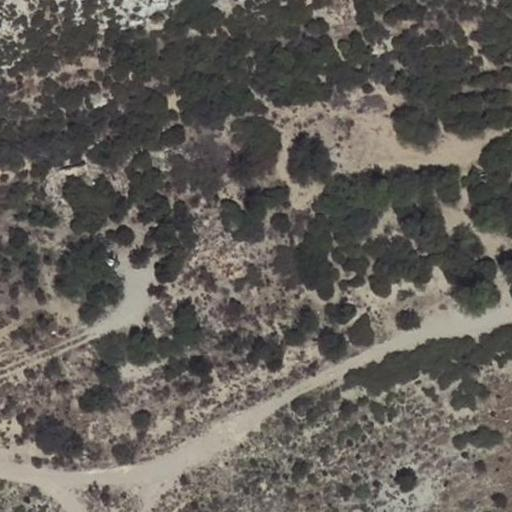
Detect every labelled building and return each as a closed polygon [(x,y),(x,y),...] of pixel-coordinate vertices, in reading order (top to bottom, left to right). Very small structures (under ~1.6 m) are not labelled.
[(189,217),(214,205),(194,160),(146,179),(165,224),(183,217),(189,217)] [(50,171),(57,198),(89,192),(83,162),(50,171)] [(89,192),(57,198),(60,213),(93,206),(89,192)] [(227,201),(214,205),(189,217),(196,233),(202,242),(239,227),(227,201)] [(241,359),(242,370),(258,365),(254,355),(241,359)]
